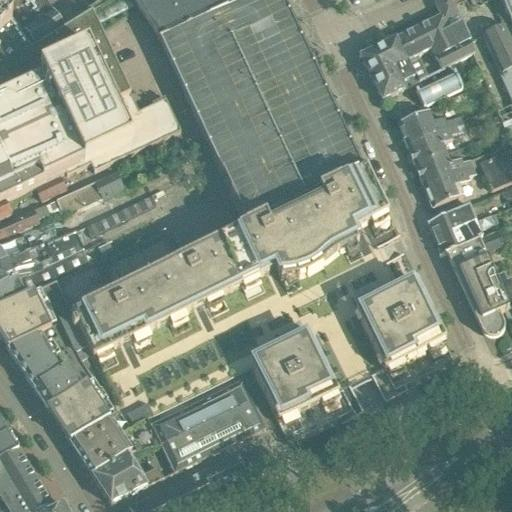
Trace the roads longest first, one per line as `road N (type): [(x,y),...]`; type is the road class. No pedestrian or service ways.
road 1 (residential): [(328,40),(483,383)]
road 2 (unknown): [(0,85),(173,352)]
road 3 (secondary): [(82,511),(0,387)]
